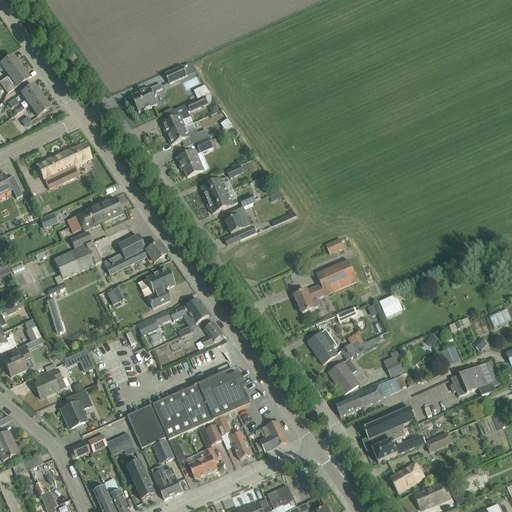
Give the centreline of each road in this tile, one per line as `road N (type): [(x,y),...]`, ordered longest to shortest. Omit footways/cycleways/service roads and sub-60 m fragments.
road 1 (residential): [(105,104),(341,436)]
road 2 (tertiary): [(315,449),(83,119)]
road 3 (unclassified): [(172,511),(315,449)]
road 4 (residential): [(85,511),(62,458),(0,399)]
road 5 (tertiary): [(83,119),(0,4)]
road 6 (residential): [(31,0),(105,104)]
